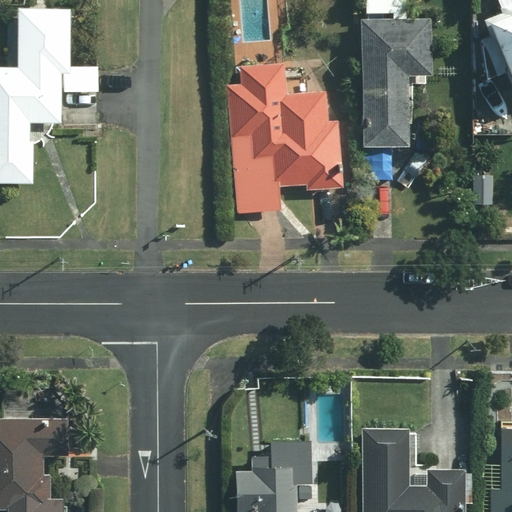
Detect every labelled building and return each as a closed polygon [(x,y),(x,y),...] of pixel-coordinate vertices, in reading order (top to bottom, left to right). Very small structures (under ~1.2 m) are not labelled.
[(16,66),(0,65),(0,183),(30,183),(31,122),(58,122),(59,73),(67,73),(68,8),(17,8),(16,66)] [(511,9),(482,21),(511,97),(511,9)] [(430,75),(430,19),(357,19),(358,145),(404,145),(404,75),(430,75)] [(279,63),(237,66),(239,84),(225,85),(236,212),(276,208),(274,189),(303,186),(303,188),(337,185),(332,119),(324,119),(322,91),(281,95),(279,63)] [(41,503),(41,454),(67,454),(67,418),(30,418),(30,419),(0,418),(0,509),(5,510),(4,511),(59,511),(60,503),(41,503)] [(424,485),(407,486),(406,428),(359,429),(360,511),(461,511),(460,470),(424,471),(424,485)] [(511,511),(511,429),(496,429),(496,477),(502,477),(502,487),(490,487),(490,511),(511,511)] [(266,458),(250,459),(251,471),(233,471),(233,511),(293,511),(294,483),(309,483),(309,441),(266,442),(266,458)]
